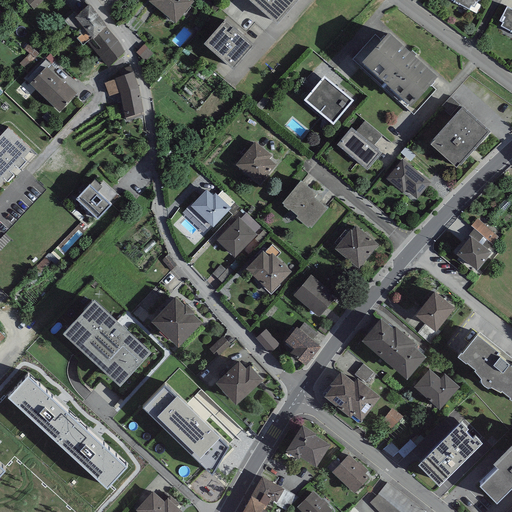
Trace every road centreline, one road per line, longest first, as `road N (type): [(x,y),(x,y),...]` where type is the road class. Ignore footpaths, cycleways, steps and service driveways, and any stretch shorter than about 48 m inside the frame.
road 1 (residential): [(298,394),(169,242),(135,56),(126,34),(92,0)]
road 2 (residential): [(298,394),(411,249),(511,149)]
road 3 (residential): [(447,511),(298,394)]
road 4 (residential): [(399,0),(511,85)]
road 5 (residential): [(226,511),(298,394)]
road 6 (unknown): [(469,53),(385,157)]
